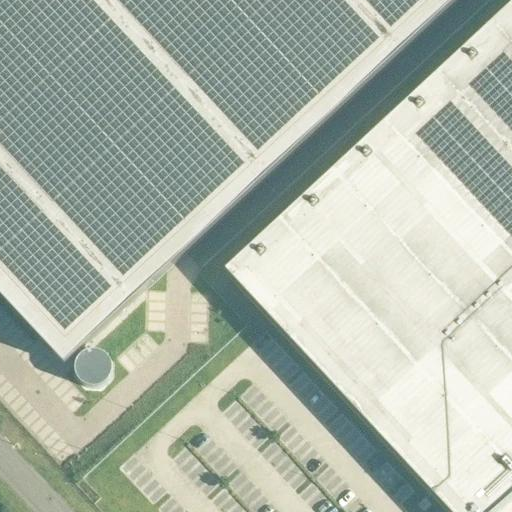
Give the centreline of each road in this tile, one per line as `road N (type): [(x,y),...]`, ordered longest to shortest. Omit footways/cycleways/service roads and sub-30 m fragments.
road 1 (unknown): [(420,511),(272,350),(254,351),(213,388)]
road 2 (unknown): [(213,388),(169,427),(169,440),(232,511)]
road 3 (unknown): [(323,511),(213,388)]
